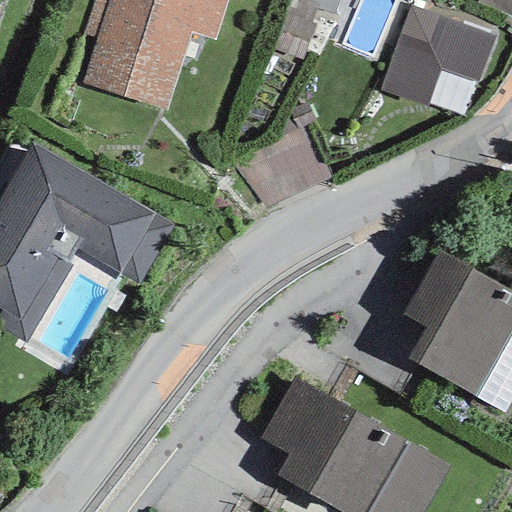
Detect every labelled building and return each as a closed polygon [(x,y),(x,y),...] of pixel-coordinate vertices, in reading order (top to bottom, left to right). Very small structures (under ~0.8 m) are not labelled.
[(94,38),(80,83),(164,109),(189,29),(211,36),(222,0),(94,0),(83,35),(94,38)] [(409,5),(377,91),(426,107),(427,104),(439,70),(473,82),(477,83),(494,37),(409,5)] [(439,70),(427,104),(462,116),(473,82),(439,70)] [(231,161),(264,208),(330,178),(306,129),(231,161)] [(173,224),(31,144),(0,195),(0,329),(25,344),(71,265),(68,263),(76,250),(137,285),(173,224)] [(511,331),(511,293),(437,250),(401,316),(424,328),(406,360),(475,396),(511,331)] [(511,331),(475,396),(501,411),(511,392),(511,331)] [(421,511),(447,466),(294,379),(259,439),(287,455),(275,476),(338,511),(421,511)]
